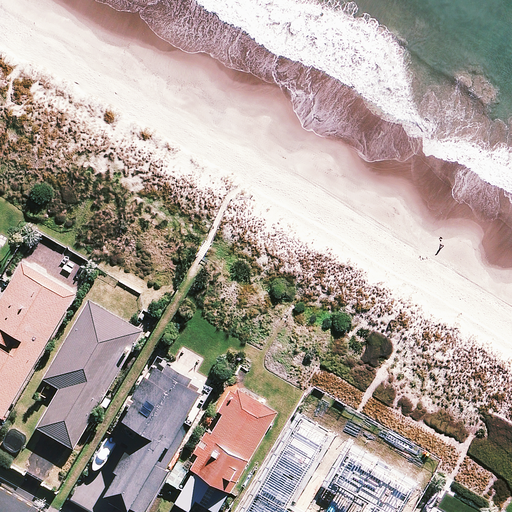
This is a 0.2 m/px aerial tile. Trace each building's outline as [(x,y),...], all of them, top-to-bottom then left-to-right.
[(78,293),(25,262),(0,303),(0,414),(4,417),(78,293)] [(143,331),(92,300),(46,378),(62,388),(39,427),(75,448),(143,331)] [(209,384),(159,356),(114,437),(134,449),(108,495),(139,511),(144,511),(200,412),(195,409),(209,384)] [(219,511),(279,411),(238,387),(191,467),(196,470),(177,503),(190,511),(197,500),(217,511),(219,511)] [(356,440),(320,419),(292,466),(283,461),(253,511),(319,511),(326,500),(322,498),(356,440)] [(27,436),(13,428),(4,445),(18,453),(27,436)] [(366,462),(336,511),(401,511),(416,487),(401,478),(399,482),(366,462)] [(190,471),(178,463),(166,482),(178,490),(190,471)]
